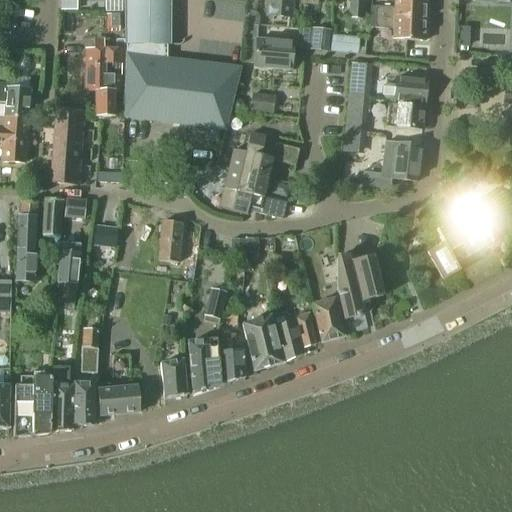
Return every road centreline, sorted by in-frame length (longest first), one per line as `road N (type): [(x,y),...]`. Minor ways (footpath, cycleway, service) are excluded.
road 1 (tertiary): [(0,463),(236,412),(511,288)]
road 2 (residential): [(0,190),(106,194),(244,230),(334,215)]
road 3 (residential): [(334,215),(435,199),(444,0)]
road 4 (residential): [(314,66),(308,135),(334,215)]
